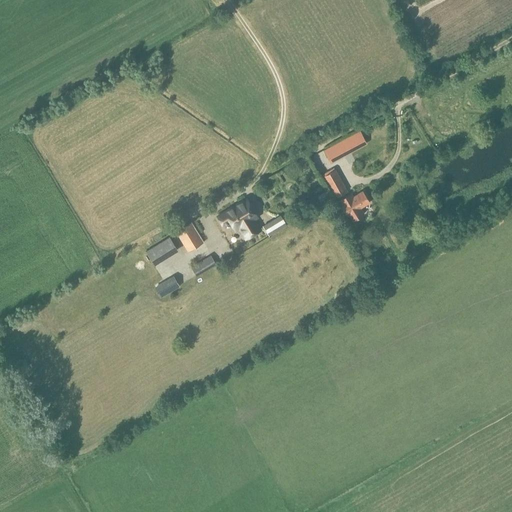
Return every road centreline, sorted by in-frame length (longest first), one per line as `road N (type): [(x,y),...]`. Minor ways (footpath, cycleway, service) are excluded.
road 1 (track): [(218,244),(208,215),(259,182),(286,106),(277,77),(228,0)]
road 2 (track): [(259,182),(511,38)]
